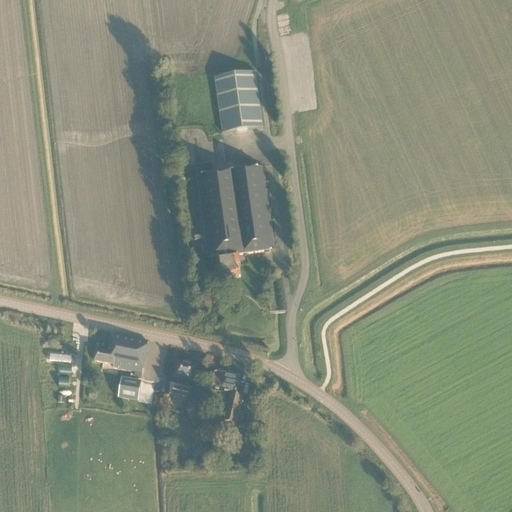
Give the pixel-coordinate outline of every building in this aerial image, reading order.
[(263,128),(255,73),(215,79),(223,134),(263,128)] [(212,164),(196,166),(208,259),(216,258),(217,269),(215,269),(217,282),(240,278),(239,267),(240,266),(238,257),(274,252),(263,168),(213,175),(212,164)] [(149,343),(128,339),(113,336),(109,354),(97,351),(95,362),(115,365),(114,369),(135,373),(134,378),(141,380),(142,375),(143,375),(149,343)] [(171,394),(193,399),(199,366),(178,362),(171,394)] [(222,393),(227,374),(214,371),(208,396),(216,398),(217,392),(222,393)] [(240,377),(227,374),(222,393),(231,395),(225,423),(236,425),(243,397),(239,396),(240,389),(238,388),(240,377)] [(64,401),(73,401),(73,378),(63,378),(64,401)] [(122,379),(119,400),(139,403),(142,382),(122,379)]
